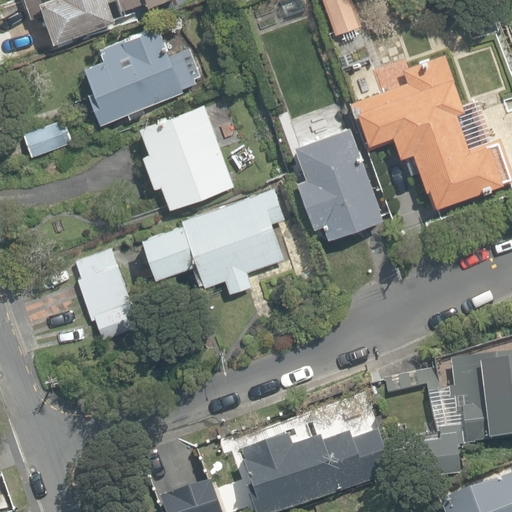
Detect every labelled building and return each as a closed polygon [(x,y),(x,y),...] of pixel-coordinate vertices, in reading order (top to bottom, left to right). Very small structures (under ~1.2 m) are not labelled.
[(51,40),(114,19),(107,0),(117,0),(121,8),(144,0),(146,4),(159,0),(23,0),(30,17),(41,14),(51,40)] [(350,0),(322,0),(334,33),(360,24),(350,0)] [(98,121),(183,90),(181,87),(195,82),(193,77),(201,74),(191,48),(169,56),(157,24),(96,45),(101,56),(81,64),(90,89),(86,91),(98,121)] [(508,177),(510,177),(497,139),(487,142),(487,141),(492,139),(480,108),(477,98),(460,104),(451,79),(453,78),(443,52),(401,67),(406,80),(348,101),(353,115),(356,114),(366,140),(390,133),(398,154),(411,150),(424,188),(427,187),(434,204),(508,177)] [(497,139),(510,177),(508,177),(511,189),(511,107),(509,108),(506,99),(480,108),(492,139),(487,141),(487,142),(497,139)] [(233,184),(202,101),(137,124),(147,151),(140,154),(153,186),(159,184),(168,207),(233,184)] [(24,132),(31,155),(66,144),(58,121),(24,132)] [(325,236),(381,216),(347,123),(291,142),(302,174),(293,177),(311,225),(320,221),(325,236)] [(272,185),(178,215),(180,220),(138,234),(153,275),(194,261),(203,284),(223,277),(229,291),(251,283),(246,269),(283,256),(270,222),(284,217),(272,185)] [(135,312),(111,246),(75,259),(81,276),(77,277),(92,319),(95,318),(98,325),(135,312)] [(511,352),(448,359),(452,385),(439,386),(429,369),(384,378),(387,392),(426,385),(436,430),(439,429),(440,435),(438,435),(438,439),(414,443),(419,479),(460,473),(457,448),(460,447),(459,445),(467,444),(466,442),(511,437),(511,352)] [(244,486),(243,486),(251,511),(277,511),(392,474),(377,428),(351,437),(349,431),(322,440),(321,434),(291,444),(287,433),(239,449),(243,459),(241,460),(242,463),(237,464),(244,486)] [(511,511),(511,469),(511,470),(511,471),(511,472),(438,499),(443,511),(511,511)] [(165,511),(221,511),(209,480),(159,496),(165,511)]
